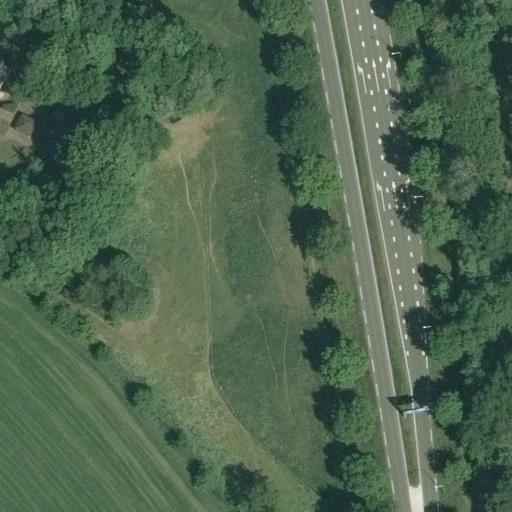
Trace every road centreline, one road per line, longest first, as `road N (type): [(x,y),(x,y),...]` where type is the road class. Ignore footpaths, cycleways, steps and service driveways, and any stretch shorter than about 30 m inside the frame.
road 1 (primary): [(316,0),(403,511)]
road 2 (primary): [(430,511),(388,147),(362,0)]
